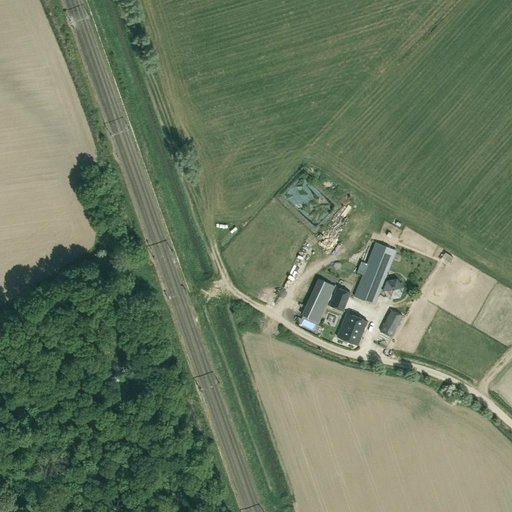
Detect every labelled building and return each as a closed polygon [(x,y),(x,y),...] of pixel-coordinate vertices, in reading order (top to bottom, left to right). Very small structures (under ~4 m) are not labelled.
[(374,304),(395,250),(375,242),(367,263),(354,296),(374,304)] [(318,278),(301,315),(317,322),(334,285),(318,278)] [(403,295),(396,281),(383,287),(390,302),(403,295)] [(344,307),(350,292),(337,287),(329,305),(335,308),(343,311),(344,307)] [(390,336),(401,315),(390,310),(379,330),(390,336)] [(357,345),(367,321),(346,313),(337,336),(357,345)]
